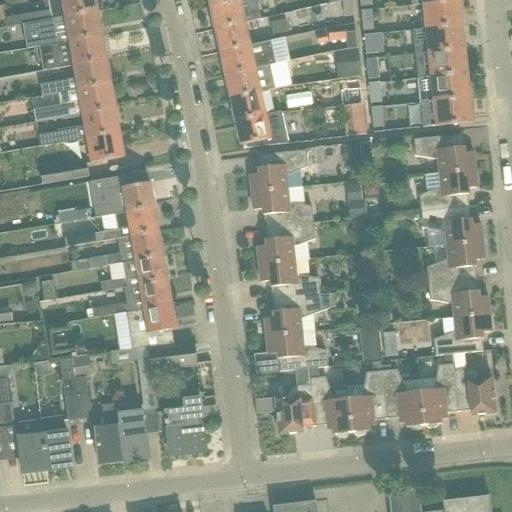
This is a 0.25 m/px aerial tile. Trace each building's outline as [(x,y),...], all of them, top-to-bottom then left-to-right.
[(60,0),(64,18),(97,12),(95,0),(60,0)] [(210,8),(215,30),(245,23),(240,1),(210,8)] [(352,1),(342,2),(344,18),(353,17),(352,1)] [(422,6),(424,30),(461,26),(458,2),(422,6)] [(360,11),(362,31),(373,31),(371,10),(360,11)] [(36,24),(43,23),(43,22),(53,20),(51,11),(34,15),(36,24)] [(40,48),(55,45),(102,36),(97,12),(64,18),(53,20),(43,22),(43,23),(45,38),(38,39),(40,48)] [(215,30),(220,53),(251,47),(245,23),(215,30)] [(424,30),(427,54),(463,50),(461,26),(424,30)] [(344,32),(328,34),(329,43),(345,41),(345,33),(344,32)] [(345,41),(346,51),(356,49),(355,32),(345,33),(345,41)] [(326,35),(316,37),(317,45),(327,42),(326,35)] [(363,35),(365,56),(376,55),(374,35),(363,35)] [(46,72),(73,67),(106,61),(102,36),(55,45),(57,60),(44,62),(46,72)] [(276,66),(270,43),(251,47),(220,53),(225,77),(256,70),(271,67),(276,66)] [(334,53),(336,79),(360,76),(357,50),(334,53)] [(427,54),(429,78),(466,74),(463,50),(427,54)] [(365,60),(367,80),(378,79),(376,59),(365,60)] [(111,85),(106,61),(73,67),(75,79),(40,86),(42,98),(57,95),(111,85)] [(230,101),(261,94),(277,91),(271,67),(256,70),(225,77),(230,101)] [(420,104),(431,103),(469,99),(466,74),(429,78),(417,79),(420,104)] [(368,84),(370,104),(381,103),(379,83),(368,84)] [(35,124),(82,115),(115,109),(111,85),(57,95),(59,107),(33,112),(35,124)] [(342,89),(343,108),(362,106),(361,88),(342,89)] [(230,101),(235,124),(266,117),(266,116),(261,94),(230,101)] [(469,99),(431,103),(434,127),(451,125),(471,123),(469,99)] [(362,106),(343,108),(345,123),(349,123),(350,136),(365,134),(362,106)] [(370,108),(372,128),(383,128),(381,107),(370,108)] [(86,140),(119,134),(115,109),(82,115),(84,127),(38,136),(40,148),(86,140)] [(266,117),(235,124),(241,147),(246,146),(246,149),(288,144),(280,113),(266,116),(266,117)] [(119,134),(86,140),(90,164),(124,158),(119,134)] [(437,161),(439,175),(475,171),(473,154),(464,155),(463,148),(462,149),(461,136),(413,141),(414,157),(437,161)] [(249,176),(251,194),(302,188),(301,171),(307,168),(305,152),(257,156),(258,169),(257,169),(258,175),(249,176)] [(39,171),(41,186),(88,178),(86,163),(39,171)] [(418,197),(420,213),(468,208),(467,196),(468,195),(467,189),(476,188),(475,171),(439,175),(424,176),(426,194),(418,197)] [(95,219),(113,215),(153,208),(148,184),(122,189),(106,191),(109,205),(93,208),(95,219)] [(367,200),(352,200),(352,215),(375,214),(374,186),(366,186),(367,200)] [(263,216),(264,229),(312,224),(311,208),(303,206),(302,188),(251,194),(253,211),(262,210),(262,216),(263,216)] [(65,249),(116,240),(157,233),(153,208),(113,215),(116,230),(63,238),(65,249)] [(445,233),(446,247),(482,243),(480,226),(471,227),(470,220),(469,221),(468,208),(420,213),(422,229),(445,233)] [(88,211),(73,213),(75,222),(89,220),(88,211)] [(256,248),(258,266),(294,262),(292,248),(314,240),(312,224),(264,229),(266,241),(265,241),(265,247),(256,248)] [(72,273),(122,264),(162,257),(157,233),(116,240),(118,255),(70,263),(72,273)] [(426,269),(427,285),(475,280),(474,268),(475,268),(474,261),(484,260),(482,243),(446,247),(447,260),(426,269)] [(101,293),(123,289),(166,281),(162,257),(122,264),(124,279),(99,284),(101,293)] [(270,288),(272,301),(320,296),(318,280),(308,278),(307,260),(294,262),(258,266),(260,283),(269,282),(270,288)] [(424,275),(412,276),(413,283),(425,282),(424,275)] [(452,305),(453,319),(489,315),(487,298),(478,299),(478,293),(477,293),(475,280),(427,285),(429,301),(452,305)] [(41,283),(44,302),(55,300),(52,281),(41,283)] [(123,289),(125,304),(91,310),(93,319),(125,313),(125,314),(170,306),(166,281),(123,289)] [(356,293),(358,313),(374,311),(373,292),(356,293)] [(264,320),(265,338),(314,333),(313,316),(321,312),(334,307),(333,295),(320,296),(272,301),(273,313),(272,313),(273,319),(264,320)] [(175,330),(170,306),(125,314),(132,351),(134,351),(134,353),(149,351),(174,348),(171,331),(175,330)] [(9,309),(0,310),(0,325),(11,323),(9,309)] [(435,357),(444,356),(453,355),(464,354),(483,352),(481,340),(482,340),(482,333),(491,332),(489,315),(453,319),(455,332),(433,341),(435,357)] [(362,359),(380,360),(381,329),(363,329),(362,359)] [(298,371),(299,387),(309,386),(308,380),(317,379),(317,369),(327,368),(325,352),(316,350),(314,333),(265,338),(267,355),(276,354),(277,360),(279,373),(298,371)] [(39,347),(32,357),(33,364),(48,362),(46,346),(39,347)] [(196,367),(194,346),(174,348),(149,351),(152,372),(196,367)] [(157,416),(152,372),(149,351),(134,353),(135,362),(137,362),(143,406),(140,406),(141,411),(141,412),(142,412),(154,411),(155,416),(157,416)] [(454,371),(458,413),(470,412),(471,416),(495,414),(491,378),(479,379),(479,378),(478,377),(478,375),(477,374),(476,373),(474,372),(473,371),(470,370),(468,369),(465,370),(464,354),(453,355),(454,371)] [(435,379),(418,380),(423,427),(440,425),(440,420),(446,419),(445,414),(458,413),(454,371),(453,355),(444,356),(445,366),(437,367),(435,379)] [(79,421),(74,379),(73,372),(72,372),(71,360),(58,362),(60,374),(61,374),(66,422),(79,421)] [(390,363),(380,364),(381,372),(390,371),(390,363)] [(380,364),(371,365),(372,373),(381,372),(380,364)] [(4,368),(0,367),(0,400),(3,426),(14,425),(11,403),(7,379),(5,379),(4,368)] [(390,371),(381,372),(386,420),(398,419),(399,424),(405,424),(406,428),(423,427),(418,380),(401,382),(397,371),(390,371)] [(361,399),(348,400),(351,434),(368,432),(368,427),(374,427),(374,422),(386,420),(381,372),(372,373),(365,374),(361,399)] [(308,380),(309,386),(310,386),(314,428),(326,426),(327,431),(333,431),(334,436),(351,434),(348,400),(334,402),(325,378),(317,379),(308,380)] [(85,379),(74,379),(79,421),(90,419),(85,379)] [(310,386),(309,386),(299,387),(296,387),(294,387),(293,388),(292,388),(290,390),(288,392),(287,394),(286,396),(286,397),(286,399),(274,400),(278,436),(302,434),(301,429),(314,428),(310,386)] [(164,415),(157,416),(155,416),(157,433),(165,432),(168,458),(205,453),(202,427),(201,427),(200,419),(202,419),(201,418),(200,408),(199,400),(181,402),(183,411),(164,413),(164,415)] [(148,460),(143,422),(142,412),(141,412),(141,411),(133,412),(132,406),(131,405),(130,404),(128,404),(123,404),(116,405),(123,460),(122,460),(123,463),(124,463),(123,457),(133,455),(133,459),(146,457),(147,460),(148,460)] [(123,460),(116,405),(100,407),(102,427),(94,428),(97,446),(99,466),(100,466),(99,459),(109,458),(110,462),(122,460),(123,460)] [(215,407),(200,408),(201,418),(216,416),(215,407)] [(68,450),(66,431),(64,431),(62,417),(39,420),(39,421),(40,429),(41,429),(46,470),(45,470),(46,473),(47,472),(46,466),(56,465),(56,468),(69,467),(70,470),(71,470),(68,450)] [(46,470),(41,429),(40,429),(39,421),(33,421),(34,430),(35,436),(17,438),(19,456),(22,475),(23,475),(22,469),(32,468),(32,471),(45,470),(46,470)] [(274,507),(274,511),(490,511),(489,496),(487,496),(487,497),(443,502),(442,502),(443,511),(442,511),(418,511),(416,490),(390,493),(391,511),(314,511),(313,502),(274,507)]
